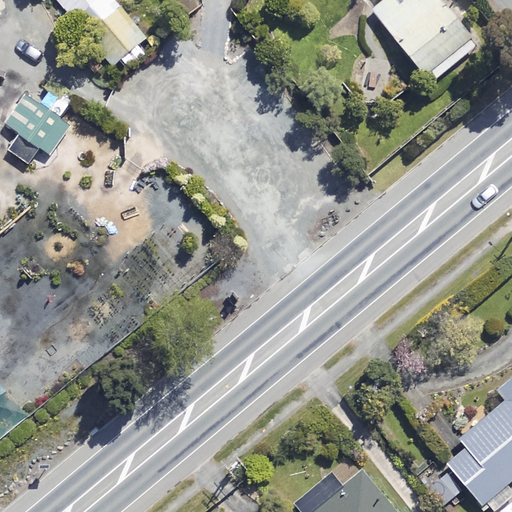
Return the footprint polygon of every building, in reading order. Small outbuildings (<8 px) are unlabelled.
[(155,48),(114,0),(57,0),(123,76),(155,48)] [(476,46),(439,0),(393,0),(376,14),(430,83),(476,46)] [(51,155),(70,129),(56,119),(69,100),(52,88),(39,107),(26,97),(7,124),(22,135),(11,152),(30,165),(42,149),(51,155)] [(511,374),(496,388),(505,399),(459,438),(465,446),(446,462),(487,511),(492,511),(511,495),(511,489),(507,484),(511,480),(511,374)] [(0,383),(0,433),(25,411),(0,383)] [(462,491),(440,465),(418,484),(440,510),(462,491)] [(394,511),(362,473),(342,489),(331,476),(296,505),(301,511),(394,511)]
